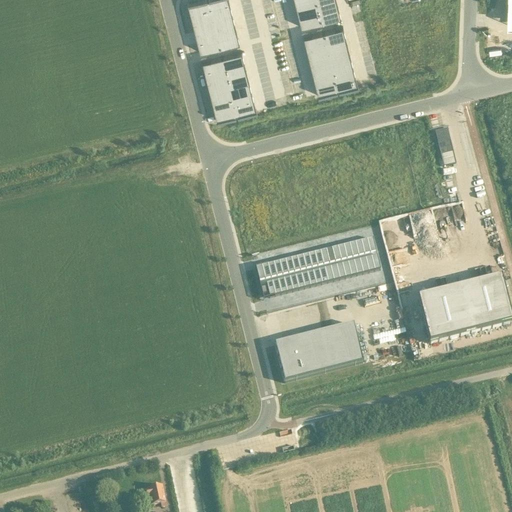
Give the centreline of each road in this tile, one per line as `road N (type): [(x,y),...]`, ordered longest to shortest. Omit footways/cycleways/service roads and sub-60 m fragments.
road 1 (unclassified): [(0,498),(266,424)]
road 2 (unclassified): [(468,92),(208,164)]
road 3 (unclassified): [(208,164),(266,424)]
road 4 (unclassified): [(166,0),(208,164)]
